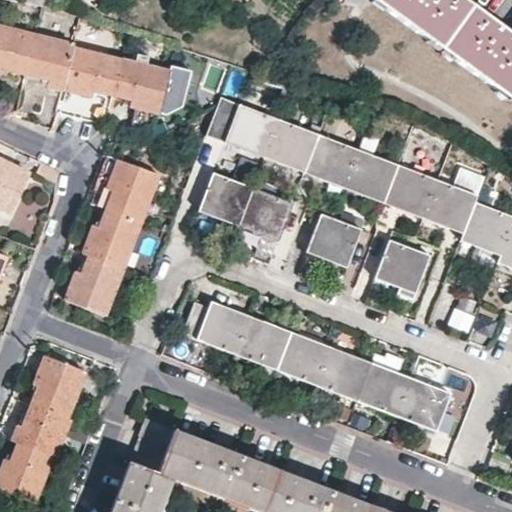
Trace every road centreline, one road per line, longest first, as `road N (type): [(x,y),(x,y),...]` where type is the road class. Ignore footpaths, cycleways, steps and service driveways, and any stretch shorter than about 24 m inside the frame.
road 1 (residential): [(138,365),(177,264),(192,255),(479,363),(497,381),(461,491)]
road 2 (residential): [(461,491),(138,365)]
road 3 (residential): [(0,125),(64,154),(76,171),(25,319)]
road 4 (residential): [(138,365),(82,511)]
road 5 (residential): [(138,365),(25,319)]
